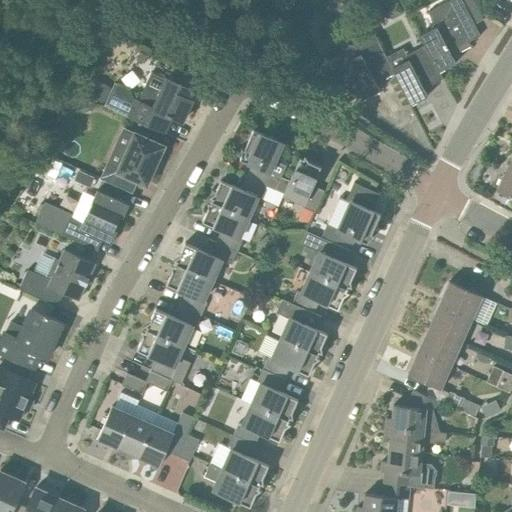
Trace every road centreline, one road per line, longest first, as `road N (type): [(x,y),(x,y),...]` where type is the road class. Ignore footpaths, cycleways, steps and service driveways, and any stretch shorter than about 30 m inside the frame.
road 1 (residential): [(42,461),(72,378),(245,80)]
road 2 (residential): [(295,511),(439,194)]
road 3 (residential): [(439,194),(245,80)]
road 4 (residential): [(245,80),(105,0)]
road 5 (residential): [(439,194),(511,61)]
road 6 (residential): [(161,511),(42,461)]
